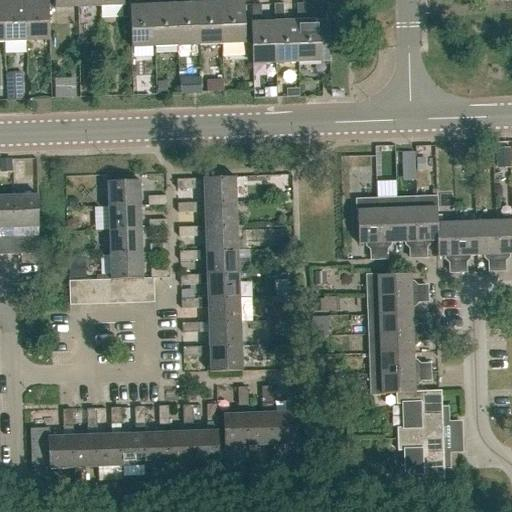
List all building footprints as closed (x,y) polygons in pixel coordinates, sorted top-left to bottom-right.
[(27,41),(25,0),(2,0),(4,42),(27,41)] [(25,0),(27,41),(50,40),(48,0),(25,0)] [(155,46),(154,4),(141,4),(140,0),(131,0),(132,5),(130,5),(131,47),(155,46)] [(177,45),(176,3),(164,3),(163,0),(153,0),(154,4),(155,46),(177,45)] [(200,44),(198,2),(186,3),(186,0),(176,0),(176,3),(177,45),(200,44)] [(222,44),(221,1),(209,2),(208,0),(198,0),(199,2),(198,2),(200,44),(222,44)] [(221,1),(222,44),(245,43),(244,0),(231,1),(230,0),(221,0),(221,1)] [(297,20),(298,62),(322,61),(320,19),(307,20),(306,3),(297,3),(297,20)] [(276,63),(274,21),(262,21),(261,4),(252,5),(253,21),(251,22),(252,64),(276,63)] [(298,62),(297,20),(284,21),(284,4),(274,4),(275,21),(274,21),(276,63),(298,62)] [(0,80),(13,80),(11,65),(0,66),(0,80)] [(46,91),(68,90),(67,71),(45,72),(46,91)] [(222,81),(206,81),(207,93),(223,93),(222,81)] [(509,147),(495,148),(496,161),(510,161),(509,147)] [(414,151),(401,152),(401,163),(414,163),(414,151)] [(202,178),(203,203),(236,202),(235,177),(202,178)] [(178,189),(195,189),(195,179),(177,180),(178,189)] [(107,207),(140,206),(139,180),(106,181),(107,207)] [(0,228),(13,228),(12,195),(0,195),(0,228)] [(12,195),(13,228),(38,227),(39,227),(38,195),(12,195)] [(149,205),(166,205),(166,195),(148,196),(149,205)] [(436,223),(437,223),(436,211),(437,211),(436,197),(415,198),(418,258),(426,258),(425,248),(429,244),(429,242),(436,242),(437,242),(436,223)] [(410,259),(418,258),(415,198),(396,199),(398,243),(405,243),(405,245),(409,249),(410,259)] [(371,260),(378,260),(377,199),(356,200),(356,213),(357,213),(358,244),(366,244),(366,246),(370,250),(371,260)] [(390,243),(398,243),(396,199),(377,199),(378,260),(386,260),(386,249),(390,245),(390,243)] [(204,227),(237,226),(236,202),(203,203),(204,227)] [(178,213),(196,212),(196,203),(178,204),(178,213)] [(108,231),(141,230),(140,206),(107,207),(108,231)] [(149,229),(167,228),(167,220),(149,220),(149,229)] [(511,254),(511,220),(495,221),(497,271),(505,271),(504,261),(508,257),(508,255),(511,254)] [(489,271),(497,271),(495,221),(475,222),(476,256),(484,256),(484,258),(488,262),(489,271)] [(469,256),(476,256),(475,222),(456,223),(457,273),(465,272),(465,262),(469,258),(469,256)] [(449,273),(457,273),(456,223),(437,223),(436,223),(437,242),(436,242),(437,257),(444,257),(444,259),(449,263),(449,273)] [(205,251),(238,250),(237,226),(204,227),(205,251)] [(179,237),(197,236),(196,227),(178,228),(179,237)] [(109,255),(142,254),(141,230),(108,231),(109,255)] [(14,255),(23,254),(22,236),(13,236),(14,255)] [(150,254),(168,253),(167,244),(150,244),(150,254)] [(206,275),(238,274),(238,250),(205,251),(206,275)] [(197,260),(197,251),(179,252),(180,261),(197,260)] [(143,279),(143,278),(142,254),(109,255),(110,279),(110,280),(116,280),(128,279),(140,279),(143,279)] [(151,278),(152,278),(169,277),(168,268),(150,269),(151,278)] [(206,299),(239,298),(238,274),(206,275),(198,275),(198,285),(206,284),(206,299)] [(366,296),(427,293),(426,285),(416,286),(412,282),(410,282),(410,274),(379,275),(376,275),(365,275),(366,296)] [(198,285),(198,275),(180,276),(180,285),(198,285)] [(140,279),(141,302),(153,302),(152,278),(151,278),(143,278),(143,279),(140,279)] [(117,303),(116,280),(110,280),(110,279),(104,280),(105,304),(117,303)] [(117,303),(129,303),(128,279),(116,280),(117,303)] [(129,303),(141,302),(140,279),(128,279),(129,303)] [(69,305),(81,304),(80,280),(68,281),(69,305)] [(81,304),(93,304),(92,280),(80,280),(81,304)] [(93,304),(105,304),(104,280),(92,280),(93,304)] [(367,316),(411,314),(411,306),(413,306),(417,302),(427,301),(427,293),(366,296),(367,316)] [(207,323),(240,322),(239,298),(206,299),(181,300),(181,309),(207,308),(207,323)] [(368,335),(428,333),(428,325),(418,325),(414,321),(412,321),(411,314),(367,316),(368,335)] [(208,347),(241,346),(240,322),(207,323),(208,347)] [(182,333),(200,333),(199,323),(182,324),(182,333)] [(368,355),(413,353),(413,345),(415,345),(419,341),(428,341),(428,333),(368,335),(368,355)] [(241,346),(208,347),(209,372),(242,371),(241,346)] [(183,357),(200,357),(200,347),(182,348),(183,357)] [(369,374),(430,372),(429,364),(419,364),(415,360),(413,360),(413,353),(368,355),(369,374)] [(414,392),(414,385),(416,385),(420,380),(430,380),(430,372),(369,374),(370,395),(383,394),(396,393),(414,392)] [(262,406),(271,405),(271,387),(261,388),(262,406)] [(286,405),(295,404),(295,387),(285,387),(286,405)] [(238,407),(247,406),(247,388),(237,388),(238,407)] [(397,439),(442,438),(440,391),(414,392),(396,393),(396,404),(402,404),(403,427),(397,428),(397,439)] [(207,424),(216,423),(216,405),(206,406),(207,424)] [(183,424),(192,424),(192,406),(182,406),(183,424)] [(159,425),(168,425),(168,407),(158,407),(159,425)] [(135,426),(144,426),(144,408),(134,408),(135,426)] [(111,427),(120,427),(120,409),(110,409),(111,427)] [(63,429),(72,428),(72,410),(62,411),(63,429)] [(87,436),(72,436),(73,469),(97,469),(96,435),(97,435),(96,410),(86,410),(87,436)] [(271,413),(273,446),(298,445),(296,412),(271,413)] [(249,447),(273,446),(271,413),(247,414),(249,447)] [(224,448),(249,447),(247,414),(222,415),(224,448)] [(73,469),(72,436),(48,437),(48,429),(31,430),(30,430),(31,466),(32,466),(32,465),(48,465),(48,470),(73,469)] [(192,432),(193,465),(218,464),(217,431),(192,432)] [(169,466),(193,465),(192,432),(168,433),(169,466)] [(145,467),(169,466),(168,433),(144,434),(145,467)] [(121,468),(145,467),(144,434),(120,435),(121,468)] [(97,469),(121,468),(120,435),(97,435),(96,435),(97,469)] [(442,438),(397,439),(398,451),(404,451),(405,474),(399,474),(399,486),(444,484),(442,438)] [(253,488),(252,500),(268,500),(269,489),(253,488)]
